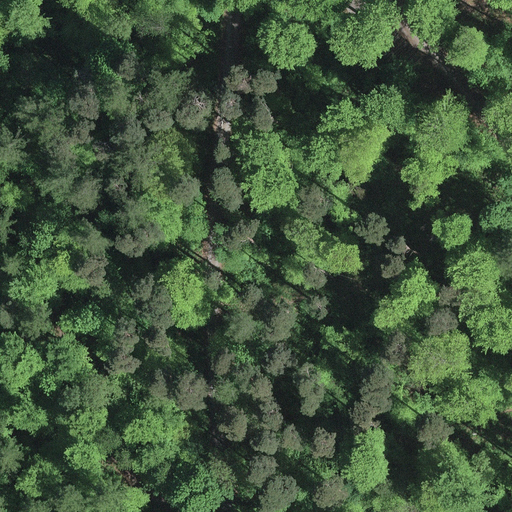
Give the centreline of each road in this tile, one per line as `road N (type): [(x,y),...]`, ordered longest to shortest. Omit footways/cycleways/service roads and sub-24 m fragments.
road 1 (track): [(225,511),(213,264),(223,0)]
road 2 (track): [(387,0),(511,145)]
